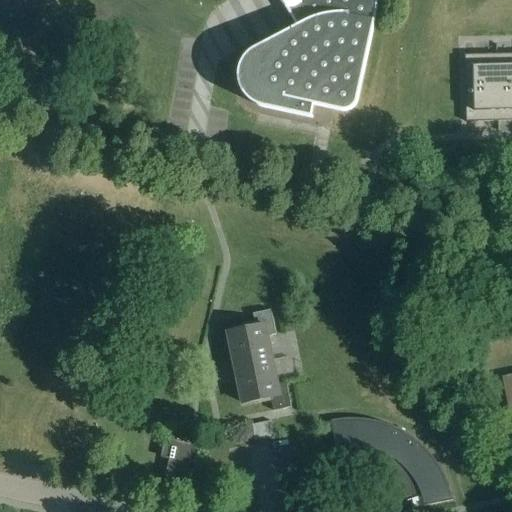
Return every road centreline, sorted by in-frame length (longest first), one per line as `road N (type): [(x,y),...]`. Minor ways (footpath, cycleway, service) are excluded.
road 1 (residential): [(187,168),(213,33),(248,0)]
road 2 (unclassified): [(124,511),(0,487)]
